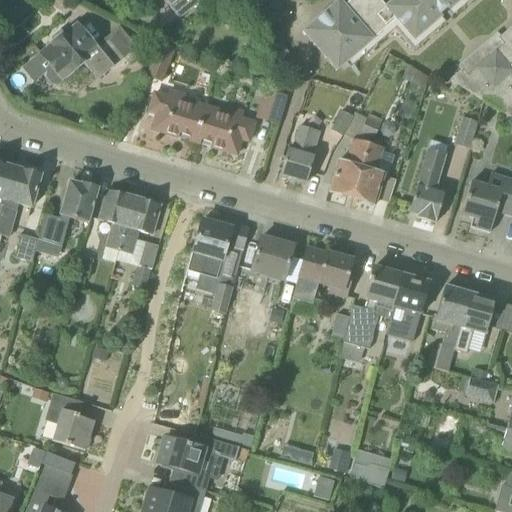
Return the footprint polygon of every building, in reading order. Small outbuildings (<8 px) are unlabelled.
[(164,0),(180,19),(199,3),(196,0),(164,0)] [(246,0),(244,2),(252,11),(265,0),(246,0)] [(265,0),(252,11),(260,21),(279,5),(274,0),(265,0)] [(394,0),(385,9),(377,0),(351,0),(343,7),(338,1),(302,32),(336,72),(394,22),(412,43),(436,22),(434,19),(448,7),(451,10),(462,0),(394,0)] [(260,21),(268,31),(287,15),(279,5),(260,21)] [(52,85),(58,86),(83,64),(97,81),(122,60),(127,66),(140,55),(136,50),(119,27),(94,47),(77,26),(68,34),(66,32),(64,33),(59,33),(53,37),(53,42),(51,45),(39,55),(48,66),(44,70),(47,73),(47,78),(52,85)] [(462,69),(449,81),(511,118),(511,26),(499,38),(504,45),(467,76),(462,69)] [(164,41),(162,46),(163,46),(173,50),(175,45),(164,41)] [(162,82),(175,51),(173,50),(163,46),(162,46),(160,45),(147,76),(162,82)] [(264,90),(256,118),(279,125),(287,97),(264,90)] [(154,94),(149,112),(156,115),(152,130),(161,133),(178,138),(179,135),(186,137),(189,138),(188,141),(190,142),(194,143),(204,109),(184,104),(186,97),(187,96),(186,96),(170,91),(168,99),(162,97),(154,94)] [(204,109),(194,143),(200,144),(201,141),(211,144),(210,147),(236,155),(240,141),(241,140),(248,142),(254,125),(240,121),(243,113),(226,108),(224,115),(204,109)] [(330,131),(343,137),(353,118),(340,112),(330,131)] [(366,120),(363,126),(377,132),(380,126),(381,122),(375,119),(368,116),(366,120)] [(470,150),(477,124),(461,119),(454,145),(470,150)] [(382,125),(380,133),(383,138),(389,139),(393,137),(395,129),(392,124),(387,122),(382,125)] [(293,149),(289,148),(279,178),(304,186),(313,154),(310,153),(316,132),(299,127),(293,149)] [(336,168),(329,193),(337,196),(352,200),(368,145),(355,141),(352,140),(352,141),(345,163),(338,161),(336,168)] [(368,145),(352,200),(373,206),(374,207),(374,206),(376,200),(383,178),(383,176),(388,178),(393,157),(381,153),(383,149),(368,145)] [(408,216),(435,224),(444,194),(434,191),(445,156),(427,151),(408,216)] [(0,212),(13,169),(1,165),(0,162),(0,212)] [(0,212),(0,236),(8,239),(18,205),(31,209),(40,177),(37,176),(36,171),(28,169),(25,172),(13,169),(0,212)] [(471,183),(461,216),(477,221),(474,229),(489,233),(495,213),(511,217),(511,181),(490,175),(487,187),(471,183)] [(69,219),(89,224),(99,189),(80,184),(79,186),(69,183),(59,219),(45,215),(38,240),(61,247),(69,219)] [(103,204),(98,222),(112,225),(105,249),(118,252),(134,199),(109,192),(106,204),(103,204)] [(134,199),(118,252),(131,257),(138,232),(151,236),(156,219),(154,218),(157,206),(134,199)] [(201,222),(187,272),(200,276),(215,279),(215,280),(218,286),(211,310),(224,314),(233,285),(248,231),(247,231),(231,227),(230,230),(201,222)] [(32,263),(38,240),(20,235),(14,258),(32,263)] [(250,272),(250,274),(283,284),(293,248),(260,239),(253,261),(250,272)] [(306,249),(291,298),(312,304),(318,286),(330,290),(328,294),(344,299),(351,275),(348,274),(351,261),(325,254),(306,249)] [(91,260),(79,256),(72,282),(84,285),(91,260)] [(131,287),(144,291),(151,270),(137,266),(131,287)] [(343,340),(342,343),(368,350),(377,317),(389,320),(401,276),(373,268),(364,301),(366,301),(364,310),(352,307),(349,319),(343,340)] [(389,320),(385,335),(412,342),(429,284),(401,276),(389,320)] [(447,373),(453,352),(468,295),(444,288),(432,331),(444,334),(441,346),(437,344),(435,351),(431,350),(426,367),(447,373)] [(494,302),(468,295),(453,352),(465,355),(471,331),(484,335),(494,302)] [(511,307),(506,305),(498,331),(511,334),(511,307)] [(273,309),(270,321),(281,324),(284,312),(273,309)] [(336,315),(330,336),(343,340),(349,319),(336,315)] [(472,369),(470,377),(485,382),(488,373),(472,369)] [(497,387),(469,379),(464,398),(492,405),(497,387)] [(36,390),(34,397),(49,402),(51,395),(36,390)] [(49,402),(44,422),(57,425),(52,442),(85,452),(93,422),(78,418),(82,404),(51,395),(49,402)] [(511,431),(506,430),(500,452),(511,455),(511,431)] [(163,439),(156,464),(175,469),(171,482),(205,492),(216,457),(235,463),(239,449),(212,441),(209,452),(186,445),(185,446),(163,439)] [(33,449),(27,465),(38,468),(43,453),(33,449)] [(298,451),(295,463),(307,466),(310,454),(298,451)] [(46,454),(43,461),(51,464),(54,457),(46,454)] [(331,456),(328,469),(346,474),(349,461),(331,456)] [(353,465),(349,479),(383,489),(389,471),(369,465),(364,468),(353,465)] [(40,479),(26,511),(58,511),(45,507),(49,497),(63,502),(73,477),(54,469),(45,466),(40,479)] [(394,469),(391,480),(401,483),(404,472),(394,469)] [(318,478),(316,497),(330,499),(332,479),(318,478)] [(0,482),(0,511),(9,511),(14,502),(0,497),(0,494),(4,485),(4,484),(0,482)] [(149,489),(141,511),(199,511),(205,492),(171,482),(167,494),(149,489)] [(399,490),(387,494),(390,506),(397,504),(401,498),(399,490)] [(340,497),(336,509),(347,511),(351,511),(354,501),(340,497)]
